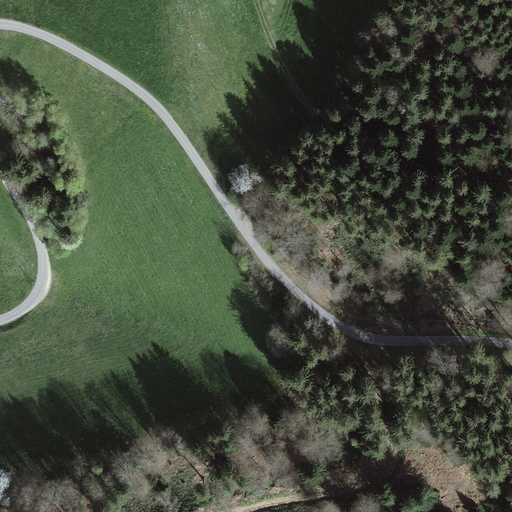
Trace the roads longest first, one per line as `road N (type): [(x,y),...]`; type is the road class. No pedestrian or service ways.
road 1 (unclassified): [(0,23),(73,49),(148,98),(266,261),(343,328),(384,341),(511,343)]
road 2 (track): [(234,511),(354,487),(387,472),(395,455),(368,337)]
road 3 (track): [(340,95),(357,158),(464,283),(511,304)]
road 4 (track): [(384,0),(354,75),(315,110),(292,84),(256,0)]
road 5 (unclassified): [(0,319),(28,303),(43,269),(31,221),(0,171)]
